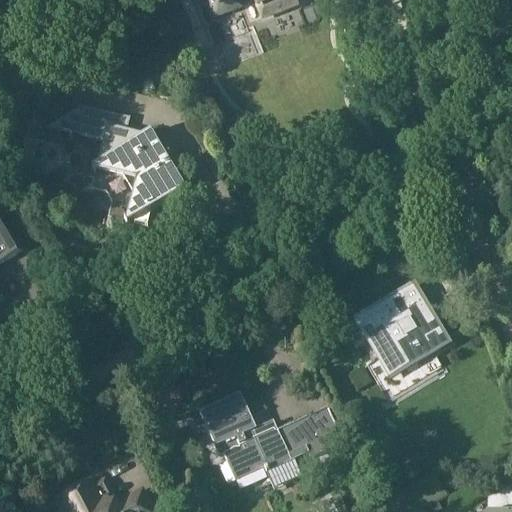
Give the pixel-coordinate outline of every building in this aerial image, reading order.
[(255,0),(259,8),(261,7),(268,20),(297,9),(293,0),(255,0)] [(192,34),(185,15),(169,21),(173,31),(168,33),(171,42),(192,34)] [(45,131),(102,145),(97,167),(92,170),(95,175),(91,191),(106,195),(112,204),(107,220),(123,223),(127,228),(132,225),(147,229),(151,214),(161,208),(176,211),(180,196),(185,193),(173,173),(174,166),(168,164),(167,163),(168,157),(163,156),(150,135),(146,137),(127,133),(130,121),(81,109),(45,131)] [(0,304),(4,302),(0,294),(0,266),(24,252),(23,250),(20,252),(0,219),(0,304)] [(413,291),(358,323),(391,378),(446,346),(413,291)] [(200,416),(220,460),(224,458),(236,486),(264,473),(269,484),(260,489),(262,494),(275,488),(272,480),(294,469),(287,454),(298,449),(301,456),(306,454),(310,462),(342,447),(335,432),(337,431),(328,411),(278,434),(273,425),(256,433),(239,398),(200,416)] [(384,510),(385,511),(439,511),(427,487),(408,497),(397,477),(384,484),(395,505),(384,510)] [(151,511),(142,496),(116,510),(106,491),(98,495),(94,488),(80,496),(79,493),(58,505),(61,511),(151,511)] [(511,488),(487,496),(487,503),(511,503),(511,488)] [(345,511),(339,498),(321,507),(322,511),(345,511)]
